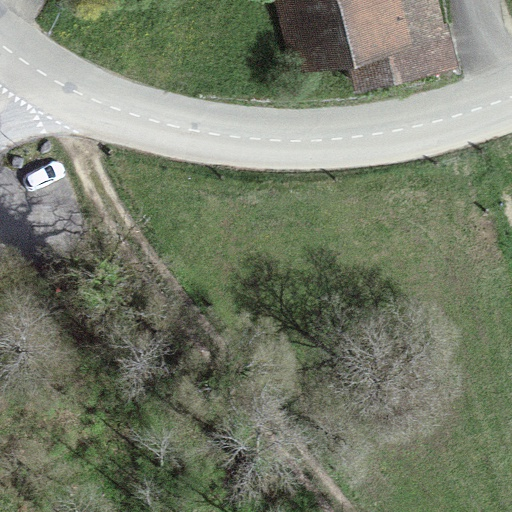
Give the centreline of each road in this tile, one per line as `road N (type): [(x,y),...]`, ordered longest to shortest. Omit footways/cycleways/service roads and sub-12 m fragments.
road 1 (tertiary): [(511,95),(377,134),(229,136),(90,97),(0,43)]
road 2 (track): [(345,511),(108,204),(48,76)]
